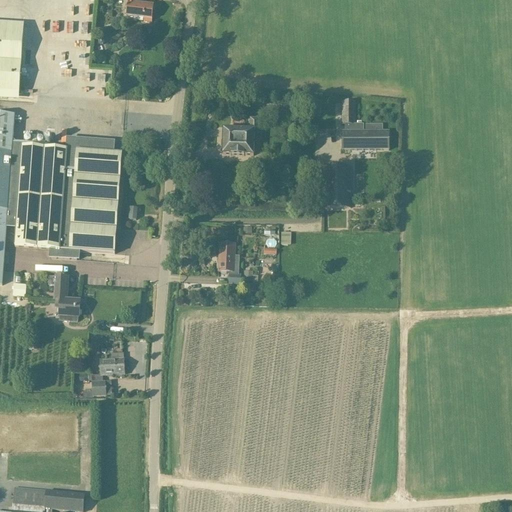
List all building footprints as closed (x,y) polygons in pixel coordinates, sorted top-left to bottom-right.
[(128,0),(126,18),(144,20),(143,23),(152,24),(154,6),(136,4),(136,0),(128,0)] [(0,100),(19,102),(19,94),(20,94),(22,64),(24,33),(0,31),(0,100)] [(342,103),(342,126),(356,126),(356,103),(342,103)] [(108,143),(107,155),(47,151),(13,148),(15,117),(0,115),(0,286),(3,287),(7,229),(17,230),(16,248),(60,252),(59,260),(52,259),(52,260),(78,262),(78,253),(115,256),(122,156),(114,155),(115,144),(108,143)] [(259,120),(250,119),(250,132),(224,131),(223,156),(254,157),(254,136),(259,136),(259,120)] [(342,133),(342,152),(390,152),(390,133),(362,133),(362,127),(344,127),(344,133),(342,133)] [(323,168),(323,209),(351,209),(351,168),(323,168)] [(137,210),(130,209),(129,221),(136,221),(137,210)] [(289,246),(290,234),(281,233),(281,246),(289,246)] [(235,245),(219,245),(218,273),(231,273),(231,276),(229,276),(229,286),(241,286),(241,276),(239,276),(239,263),(239,257),(235,257),(235,245)] [(253,283),(253,274),(244,274),(244,283),(253,283)] [(67,302),(68,279),(49,278),(48,287),(55,287),(55,302),(60,302),(60,301),(67,302)] [(26,286),(14,285),(13,297),(25,298),(26,286)] [(80,302),(67,302),(60,301),(60,302),(59,318),(69,318),(69,323),(78,324),(78,319),(79,319),(80,302)] [(38,332),(30,332),(30,341),(37,341),(38,332)] [(91,337),(91,347),(99,347),(99,345),(107,345),(107,337),(91,337)] [(112,361),(100,362),(101,378),(103,378),(125,376),(124,361),(123,355),(112,356),(112,361)] [(92,383),(92,399),(106,398),(106,383),(103,383),(103,378),(101,378),(92,378),(92,383)] [(52,511),(53,511),(65,511),(83,511),(85,496),(46,492),(14,489),(13,506),(12,511),(52,511)]
